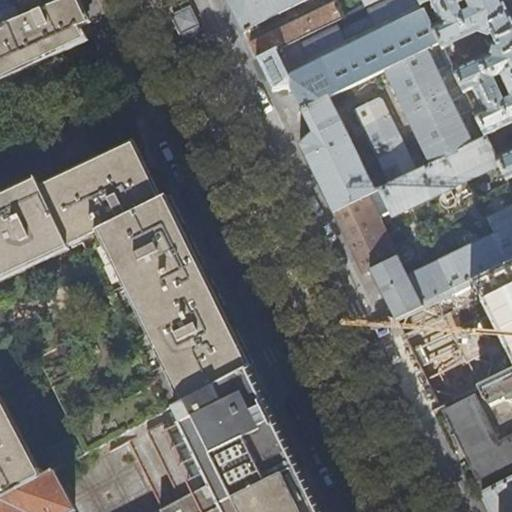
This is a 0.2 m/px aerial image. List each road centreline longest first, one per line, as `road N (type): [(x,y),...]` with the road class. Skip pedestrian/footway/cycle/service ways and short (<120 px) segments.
road 1 (residential): [(200,0),(456,511)]
road 2 (residential): [(358,511),(105,0)]
